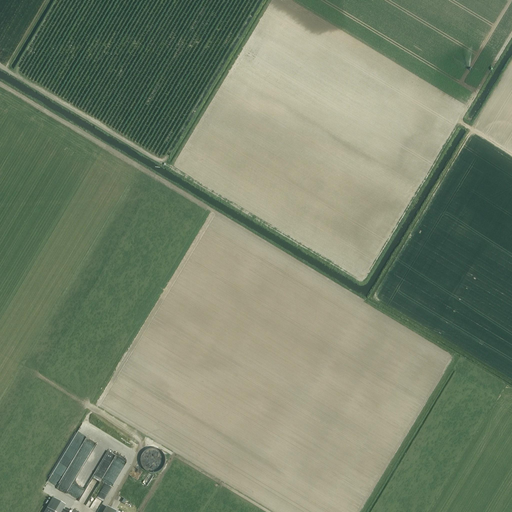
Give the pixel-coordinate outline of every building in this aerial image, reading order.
[(96,443),(79,477),(89,482),(106,448),(96,443)] [(114,480),(125,459),(118,456),(117,456),(110,453),(95,482),(100,484),(103,478),(107,480),(108,477),(114,480)] [(132,473),(139,477),(143,470),(136,466),(132,473)] [(90,487),(97,490),(99,484),(92,481),(90,487)] [(47,508),(54,511),(60,511),(65,504),(53,497),(47,508)]
